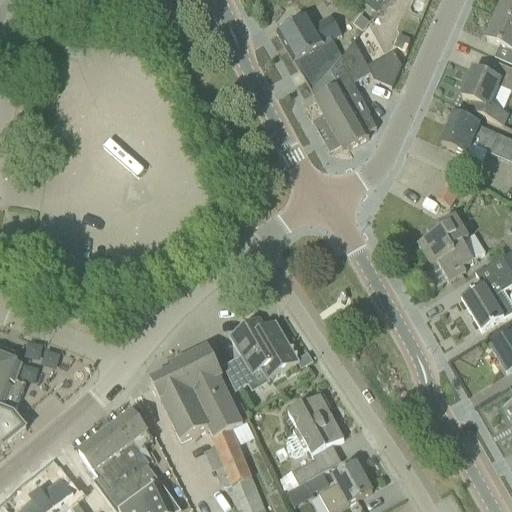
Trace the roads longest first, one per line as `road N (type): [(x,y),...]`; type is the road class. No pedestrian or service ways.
road 1 (residential): [(426,511),(250,250)]
road 2 (unclassified): [(327,203),(383,169),(456,0)]
road 3 (tertiary): [(496,511),(377,307)]
road 4 (residential): [(0,476),(131,363)]
road 5 (residential): [(131,363),(192,293),(250,250)]
road 6 (residential): [(131,363),(0,311)]
